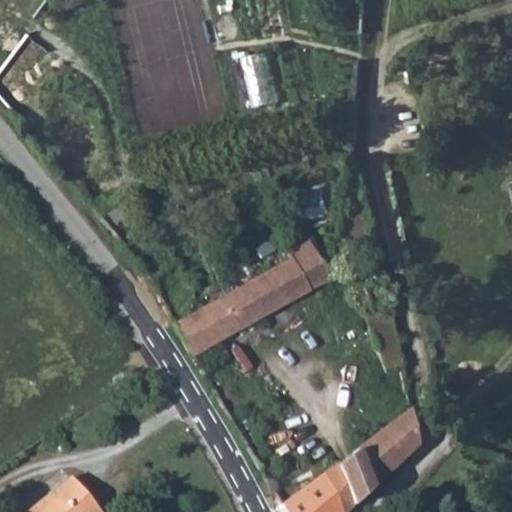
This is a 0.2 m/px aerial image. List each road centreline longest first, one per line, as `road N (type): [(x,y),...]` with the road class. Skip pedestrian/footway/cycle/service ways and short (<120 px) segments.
road 1 (unclassified): [(0,136),(126,295),(258,511)]
road 2 (track): [(429,451),(378,173),(373,62)]
road 3 (track): [(373,62),(440,32),(511,21)]
